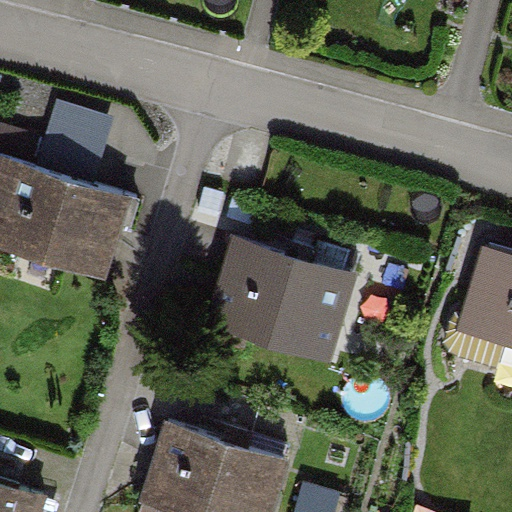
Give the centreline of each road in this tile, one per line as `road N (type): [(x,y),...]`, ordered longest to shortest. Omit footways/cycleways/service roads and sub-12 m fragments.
road 1 (residential): [(216,86),(85,511)]
road 2 (residential): [(511,170),(216,86)]
road 3 (residential): [(216,86),(0,30)]
